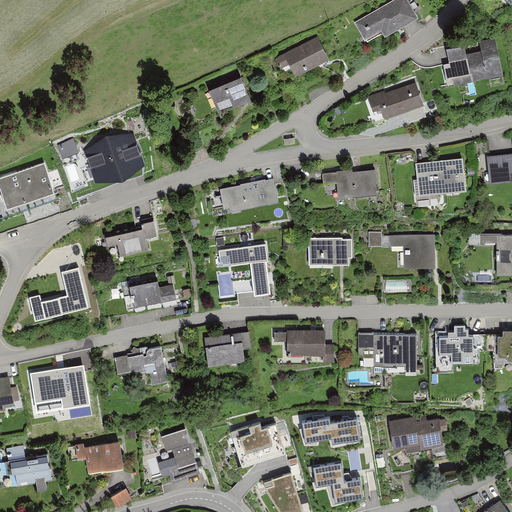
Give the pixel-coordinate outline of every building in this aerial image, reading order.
[(409,0),(388,0),(353,21),(363,37),(365,36),(368,40),(382,32),(385,36),(418,16),(409,0)] [(287,63),(293,75),(329,57),(318,35),(274,57),(279,67),(287,63)] [(444,45),(453,83),(489,75),(490,78),(499,76),(498,73),(502,72),(495,42),(480,45),(481,49),(466,53),(463,41),(444,45)] [(251,100),(240,75),(208,88),(219,114),(251,100)] [(381,109),(384,118),(423,105),(416,84),(386,94),(385,91),(366,97),(371,112),(381,109)] [(123,183),(145,166),(134,134),(107,137),(84,151),(95,184),(123,183)] [(511,152),(485,155),(488,182),(511,179),(511,135),(511,136),(511,138),(511,152)] [(74,138),(58,146),(63,159),(79,153),(74,138)] [(416,194),(466,188),(463,158),(416,164),(418,179),(414,179),(416,194)] [(0,186),(6,210),(55,195),(45,163),(0,177),(0,186)] [(339,183),(341,195),(356,193),(356,196),(379,193),(377,181),(380,181),(379,169),(358,171),(357,169),(324,173),(325,184),(339,183)] [(230,206),(230,209),(277,200),(273,178),(220,188),(224,207),(230,206)] [(116,250),(119,263),(148,257),(146,244),(156,242),(152,224),(140,226),(141,231),(104,238),(107,252),(116,250)] [(369,246),(383,246),(382,232),(369,233),(369,246)] [(436,234),(391,234),(391,247),(403,247),(404,269),(436,269),(436,234)] [(469,234),(469,245),(481,245),(481,244),(481,236),(481,234),(469,234)] [(497,244),(497,276),(511,276),(511,236),(497,236),(481,236),(481,244),(497,244)] [(309,239),(310,264),(350,263),(350,256),(352,256),(352,238),(309,239)] [(250,263),(255,297),(271,296),(266,259),(268,259),(266,244),(219,251),(221,267),(250,263)] [(29,298),(35,322),(88,308),(79,268),(61,272),(68,296),(42,302),(40,296),(29,298)] [(175,276),(167,277),(169,285),(176,284),(175,276)] [(134,309),(176,300),(173,285),(158,288),(157,282),(130,287),(134,309)] [(190,289),(183,291),(185,298),(191,297),(190,289)] [(494,338),(494,359),(504,358),(504,363),(511,362),(511,332),(500,333),(500,338),(494,338)] [(319,359),(319,365),(330,365),(330,348),(320,348),(320,333),(282,333),(283,359),(286,359),(286,362),(298,362),(298,358),(319,359)] [(241,369),(239,353),(247,352),(245,336),(201,341),(205,375),(217,373),(216,368),(226,367),(227,370),(241,369)] [(433,336),(434,367),(476,366),(475,338),(462,338),(462,336),(433,336)] [(401,370),(401,377),(413,377),(412,340),(370,341),(370,338),(354,338),(355,358),(359,358),(360,362),(370,362),(370,370),(401,370)] [(148,380),(150,392),(167,389),(159,354),(147,357),(144,354),(139,356),(133,354),(130,359),(132,360),(111,365),(115,384),(144,378),(144,381),(148,380)] [(38,414),(91,406),(84,366),(31,375),(38,414)] [(0,411),(4,411),(4,408),(14,406),(14,403),(20,401),(17,387),(11,388),(9,377),(0,378),(0,411)] [(332,441),(333,445),(361,442),(358,418),(333,422),(332,418),(302,422),(306,444),(332,441)] [(423,420),(386,426),(391,453),(403,451),(405,459),(420,457),(419,453),(430,451),(432,463),(443,461),(439,437),(446,436),(443,424),(436,425),(436,422),(424,424),(423,420)] [(230,431),(242,469),(286,455),(276,423),(262,428),(261,422),(230,431)] [(154,485),(173,479),(201,471),(194,445),(191,446),(185,427),(162,434),(166,448),(173,446),(177,462),(168,464),(170,472),(152,478),(154,485)] [(125,438),(125,446),(134,446),(133,437),(125,438)] [(119,440),(84,445),(84,441),(66,444),(69,462),(85,459),(87,473),(89,472),(90,476),(102,474),(101,471),(121,468),(121,466),(123,466),(119,440)] [(38,488),(48,487),(47,479),(51,478),(47,453),(24,456),(23,445),(8,447),(10,460),(6,461),(7,473),(15,471),(17,484),(37,480),(38,488)] [(345,481),(341,462),(313,466),(316,489),(332,486),(335,505),(364,500),(361,478),(345,481)] [(303,511),(290,473),(263,482),(266,493),(279,511),(303,511)] [(112,495),(118,505),(132,497),(126,487),(112,495)]
